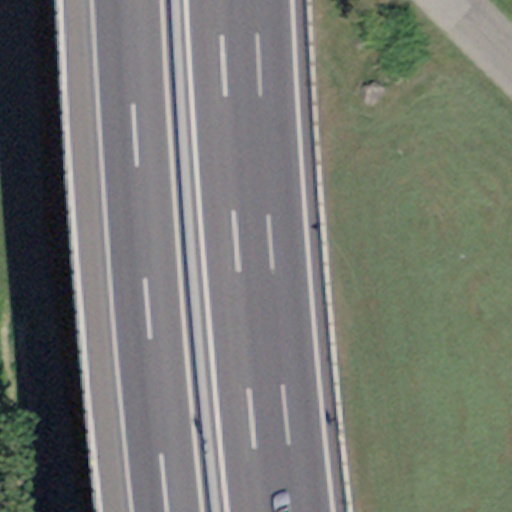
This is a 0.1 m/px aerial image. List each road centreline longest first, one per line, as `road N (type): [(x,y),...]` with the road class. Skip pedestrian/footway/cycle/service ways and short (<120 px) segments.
road 1 (motorway): [(311,511),(276,234),(258,0)]
road 2 (motorway): [(159,0),(192,511)]
